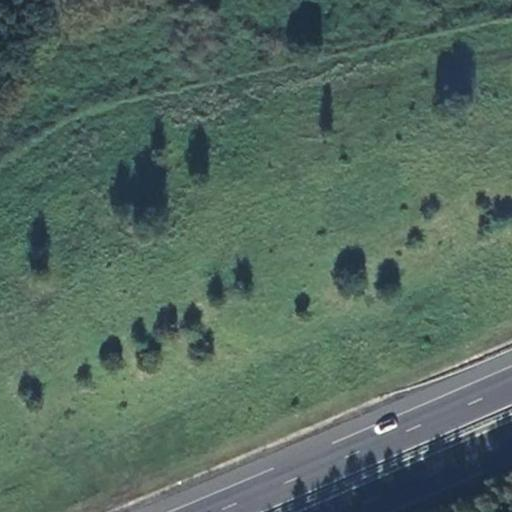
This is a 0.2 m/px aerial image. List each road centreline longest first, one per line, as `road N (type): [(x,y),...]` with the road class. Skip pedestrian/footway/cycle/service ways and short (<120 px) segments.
road 1 (motorway): [(511,391),(224,511)]
road 2 (motorway): [(340,511),(511,437)]
